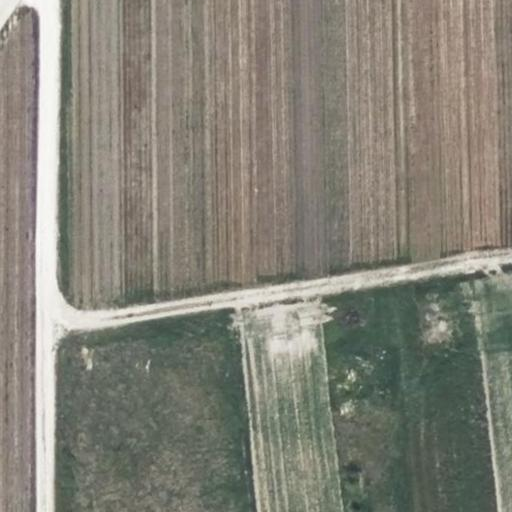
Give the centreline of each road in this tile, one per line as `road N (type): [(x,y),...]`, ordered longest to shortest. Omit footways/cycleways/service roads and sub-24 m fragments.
road 1 (unclassified): [(36,511),(46,0)]
road 2 (track): [(511,255),(37,316)]
